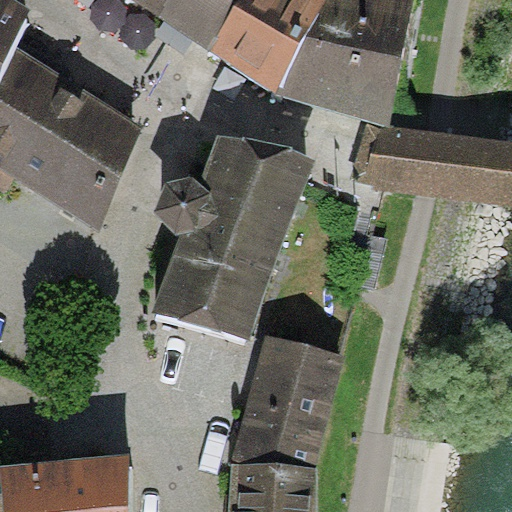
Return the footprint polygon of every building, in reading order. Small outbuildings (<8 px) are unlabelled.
[(135,0),(158,15),(170,0),(135,0)] [(211,48),(211,56),(250,0),(170,0),(158,15),(211,48)] [(218,55),(281,93),(319,25),(315,18),(327,5),(318,0),(250,0),(211,56),(218,55)] [(341,111),(391,127),(397,88),(407,15),(346,2),(345,0),(330,0),(330,2),(327,5),(315,18),(319,25),(281,93),(341,111)] [(345,0),(346,2),(407,15),(409,0),(345,0)] [(26,29),(0,10),(0,92),(13,59),(26,29)] [(23,66),(13,59),(0,92),(0,165),(96,227),(136,137),(60,89),(58,92),(48,85),(54,76),(28,58),(23,66)] [(312,190),(316,179),(301,168),(291,162),(276,157),(260,153),(220,144),(212,162),(218,164),(202,202),(193,193),(169,199),(160,222),(177,237),(188,236),(159,318),(246,347),(312,190)] [(239,470),(311,476),(343,363),(272,344),(239,470)] [(441,511),(452,445),(386,435),(384,453),(374,511),(441,511)] [(3,482),(2,488),(5,511),(134,511),(134,470),(3,482)] [(311,511),(311,476),(239,470),(236,511),(311,511)]
